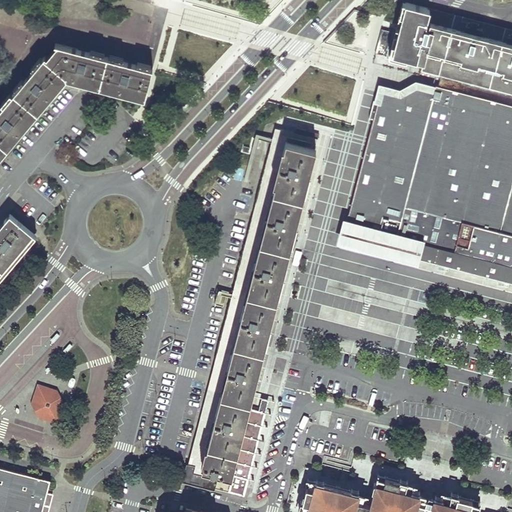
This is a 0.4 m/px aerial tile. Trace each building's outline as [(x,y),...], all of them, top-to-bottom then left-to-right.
[(477,26),(478,22),(471,21),(472,19),(438,10),(436,19),(428,17),(430,8),(406,2),(399,27),(395,27),(394,32),(387,57),(511,88),(511,29),(484,22),(482,27),(477,26)] [(438,10),(430,8),(428,17),(436,19),(438,10)] [(477,26),(482,27),(484,22),(472,19),(471,21),(478,22),(477,26)] [(375,53),(387,57),(394,32),(381,29),(375,53)] [(0,154),(66,75),(147,95),(153,69),(141,66),(78,50),(58,45),(48,59),(46,56),(43,59),(33,71),(23,83),(12,96),(3,107),(0,110),(0,154)] [(347,221),(397,234),(435,89),(416,84),(401,94),(393,92),(381,104),(347,221)] [(511,109),(435,89),(397,234),(393,251),(392,256),(417,262),(418,258),(511,282),(511,109)] [(239,271),(233,293),(227,315),(233,317),(232,324),(226,322),(216,360),(222,361),(195,465),(189,464),(185,480),(192,481),(194,473),(208,477),(210,470),(233,476),(229,491),(243,495),(265,412),(250,408),(257,381),(320,134),(297,128),(296,133),(294,142),(289,141),(292,131),(276,127),(267,163),(273,165),(270,172),(265,170),(254,214),(260,215),(257,223),(252,221),(251,223),(241,264),(247,266),(245,273),(239,271)] [(33,232),(11,214),(0,227),(0,272),(4,269),(33,232)] [(397,234),(347,221),(343,238),(368,245),(393,251),(397,234)] [(61,335),(57,332),(50,340),(54,343),(61,335)] [(73,345),(70,342),(63,350),(66,353),(73,345)] [(195,465),(222,361),(216,360),(189,464),(195,465)] [(53,363),(52,362),(45,370),(49,373),(55,364),(53,363)] [(41,411),(38,405),(33,404),(38,391),(44,388),(57,392),(56,396),(58,401),(65,404),(58,389),(38,383),(31,403),(39,417),(41,411)] [(34,387),(31,384),(24,392),(27,395),(34,387)] [(58,401),(56,396),(57,392),(44,388),(38,391),(33,404),(38,405),(41,411),(39,417),(54,422),(61,419),(65,404),(58,401)] [(0,511),(42,511),(45,505),(51,481),(0,466),(0,511)] [(412,492),(405,490),(408,481),(401,479),(400,480),(379,474),(376,483),(374,483),(373,489),(368,487),(361,511),(422,511),(427,494),(413,490),(412,492)] [(361,511),(368,487),(338,480),(337,486),(325,482),(325,481),(317,479),(316,480),(308,478),(302,501),(301,501),(299,508),(302,509),(308,511),(307,511),(361,511)] [(480,501),(459,495),(459,494),(451,492),(449,501),(443,500),(443,498),(427,494),(422,511),(479,511),(480,510),(478,510),(480,501)]
